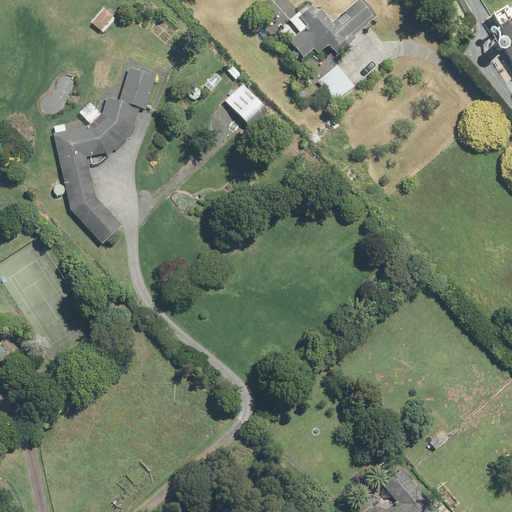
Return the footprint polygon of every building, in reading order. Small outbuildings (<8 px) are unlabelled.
[(300,35),(289,44),(303,61),(318,48),(322,54),(329,49),(335,55),(375,18),(360,2),(337,23),(321,7),(316,11),(309,4),(287,21),(300,35)] [(511,18),(495,28),(511,58),(511,18)] [(340,61),(333,54),(320,67),(326,74),(340,61)] [(86,129),(52,138),(68,214),(101,250),(119,230),(94,202),(86,161),(105,158),(124,136),(131,111),(145,114),(158,74),(126,68),(118,104),(104,103),(101,116),(86,129)] [(353,91),(336,70),(314,88),(331,108),(353,91)] [(246,82),(223,103),(247,129),(271,107),(246,82)] [(160,124),(154,121),(146,138),(152,141),(160,124)] [(448,439),(442,433),(430,443),(435,450),(448,439)] [(432,511),(403,477),(384,492),(394,503),(384,511),(376,511),(373,511),(371,511),(432,511)]
